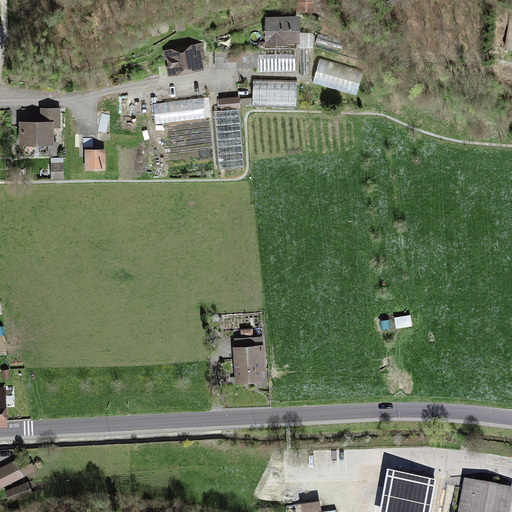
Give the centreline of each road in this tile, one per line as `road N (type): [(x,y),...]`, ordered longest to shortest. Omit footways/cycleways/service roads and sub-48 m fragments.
road 1 (tertiary): [(0,430),(347,413),(511,420)]
road 2 (track): [(315,19),(264,16),(102,72),(0,82)]
road 3 (residential): [(0,106),(83,102),(175,80),(245,74)]
